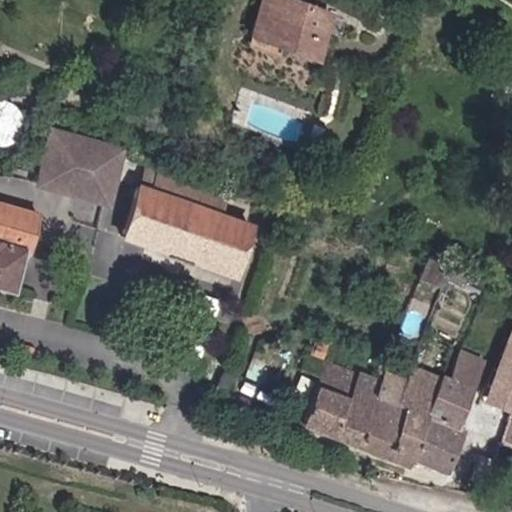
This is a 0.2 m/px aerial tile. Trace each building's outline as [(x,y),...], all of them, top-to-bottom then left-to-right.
[(324,22),(263,0),(259,0),(247,36),(311,57),(324,22)] [(263,0),(324,22),(328,12),(292,0),(263,0)] [(0,143),(3,143),(12,140),(17,134),(20,125),(20,117),(15,109),(9,104),(0,101),(0,143)] [(332,130),(321,127),(313,148),(325,151),(332,130)] [(121,154),(53,128),(34,179),(102,205),(121,154)] [(149,187),(155,166),(143,162),(137,183),(149,187)] [(149,187),(137,183),(121,236),(234,272),(249,223),(218,213),(226,190),(155,166),(149,187)] [(0,204),(0,283),(7,286),(19,247),(23,248),(33,214),(0,204)] [(273,239),(266,237),(264,244),(271,246),(273,239)] [(511,393),(511,338),(507,336),(489,384),(511,393)] [(451,426),(483,359),(458,347),(445,379),(407,363),(399,384),(305,349),(296,369),(313,374),(293,426),(399,466),(443,476),(460,430),(451,426)] [(474,477),(489,482),(496,459),(481,454),(474,477)]
